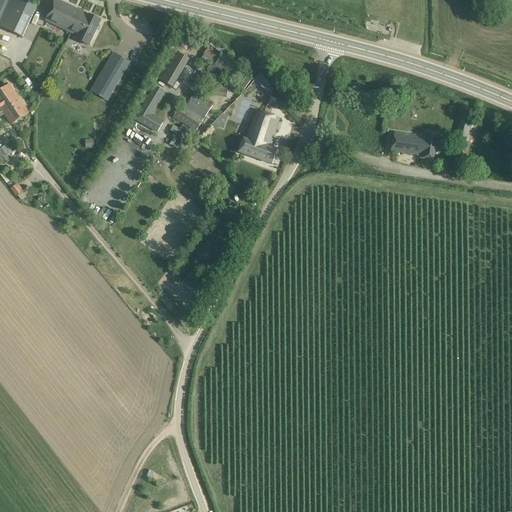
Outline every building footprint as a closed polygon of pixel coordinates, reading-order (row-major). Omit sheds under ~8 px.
[(0,0),(0,27),(23,38),(40,1),(37,0),(0,0)] [(56,1),(46,22),(71,33),(78,19),(79,19),(82,13),(56,1)] [(77,40),(89,46),(101,21),(89,15),(88,16),(82,13),(79,19),(78,19),(71,33),(79,37),(77,40)] [(0,50),(5,53),(10,44),(0,39),(0,50)] [(176,88),(190,58),(176,51),(162,82),(176,88)] [(233,82),(237,78),(244,69),(224,53),(217,61),(213,66),(233,82)] [(92,91),(107,101),(130,63),(114,54),(92,91)] [(267,82),(261,87),(270,97),(272,91),(273,90),(267,82)] [(0,113),(3,112),(12,125),(29,114),(10,85),(0,91),(0,113)] [(155,86),(135,119),(157,132),(163,123),(152,116),(165,93),(155,86)] [(228,89),(210,86),(208,95),(226,99),(228,89)] [(194,132),(196,133),(204,120),(215,104),(196,92),(186,108),(181,105),(173,118),(183,124),(194,132)] [(246,139),(244,139),(239,153),(273,165),(278,151),(271,148),(280,120),(256,111),(246,139)] [(465,142),(471,122),(461,120),(455,139),(465,142)] [(187,135),(191,138),(194,132),(183,124),(179,130),(177,129),(174,133),(179,137),(172,146),(177,149),(187,135)] [(0,158),(2,161),(16,150),(14,146),(17,143),(5,128),(0,131),(0,158)] [(419,159),(434,161),(435,155),(439,156),(441,144),(436,144),(438,135),(429,134),(428,138),(395,133),(392,152),(420,156),(419,159)] [(95,139),(86,139),(87,148),(95,148),(95,139)] [(204,242),(195,260),(212,270),(222,252),(204,242)]
